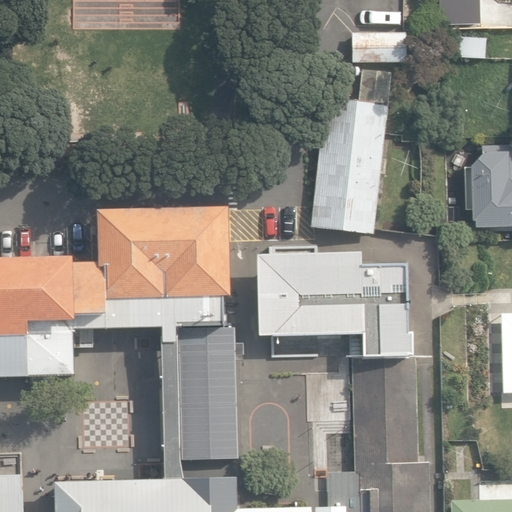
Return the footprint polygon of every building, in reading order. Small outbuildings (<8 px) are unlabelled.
[(440,0),(441,21),(479,20),(478,0),(440,0)] [(351,64),(406,63),(406,32),(351,33),(351,64)] [(447,56),(485,58),(486,38),(448,35),(447,56)] [(311,226),(374,233),(392,72),(362,69),(359,101),(325,98),(311,226)] [(445,118),(445,133),(463,133),(463,118),(445,118)] [(475,218),(475,228),(511,226),(511,143),(482,145),(482,153),(471,168),(465,168),(467,210),(470,210),(470,218),(475,218)] [(238,508),(229,200),(93,204),(93,212),(86,213),(87,226),(92,226),(93,257),(0,259),(0,511),(429,511),(428,462),(419,462),(416,353),(412,353),(412,332),(407,332),(405,264),(360,265),(360,251),(256,254),(258,336),(345,333),(346,356),(354,356),(357,470),(335,470),(336,505),(238,508)] [(511,313),(502,314),(503,394),(511,393),(511,313)] [(452,500),(452,511),(511,511),(511,480),(478,481),(478,499),(452,500)]
